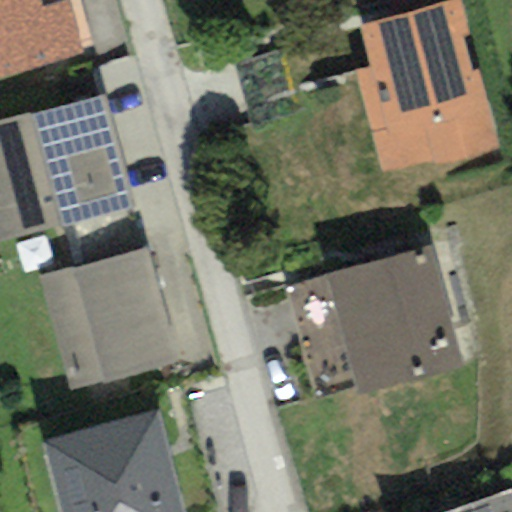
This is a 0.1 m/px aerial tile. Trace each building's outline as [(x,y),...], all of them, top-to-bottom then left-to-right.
[(0,0),(0,78),(81,55),(68,1),(41,6),(39,0),(0,0)] [(459,0),(358,25),(369,69),(355,72),(380,172),(432,159),(434,167),(498,151),(459,0)] [(103,95),(0,122),(0,242),(134,208),(103,95)] [(429,248),(326,275),(357,395),(460,369),(429,248)] [(143,250),(44,277),(74,385),(173,359),(143,250)] [(181,511),(156,414),(44,442),(61,511),(181,511)] [(511,511),(511,496),(510,491),(450,511),(511,511)]
